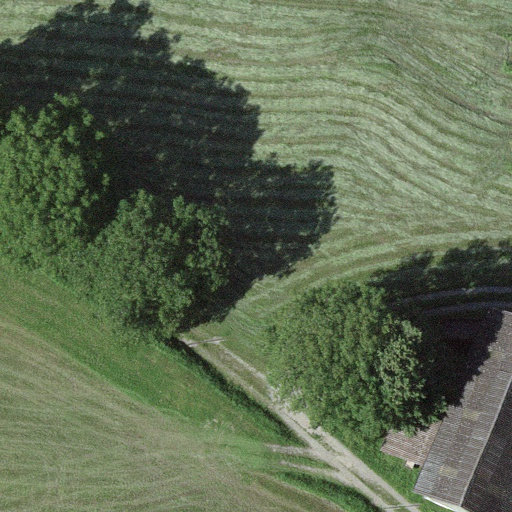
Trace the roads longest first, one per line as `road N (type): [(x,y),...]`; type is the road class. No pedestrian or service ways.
road 1 (track): [(0,210),(72,249),(189,334),(397,511)]
road 2 (track): [(511,300),(446,299),(315,336),(288,359),(289,413)]
